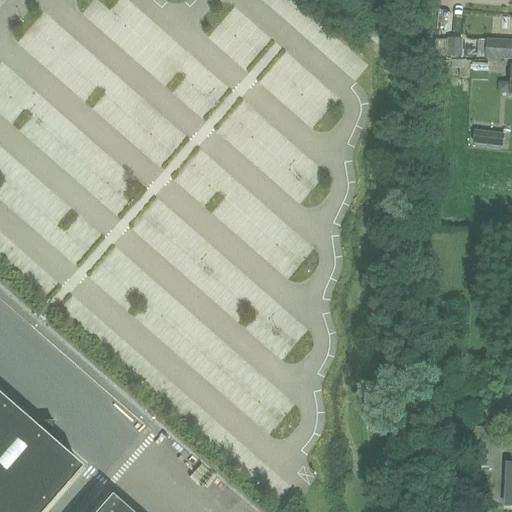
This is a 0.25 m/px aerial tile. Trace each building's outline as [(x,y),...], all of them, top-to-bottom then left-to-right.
[(463,39),(448,38),(448,40),(447,56),(462,57),(463,39)] [(447,56),(448,40),(435,39),(435,55),(447,56)] [(511,41),(486,40),(485,57),(511,58),(511,41)] [(467,59),(451,59),(451,70),(458,70),(458,77),(467,77),(467,59)] [(501,146),(503,134),(475,131),(473,143),(501,146)] [(0,511),(28,511),(69,465),(0,404),(0,511)] [(484,445),(470,445),(470,457),(484,457),(484,445)] [(94,511),(127,511),(109,496),(94,511)]
